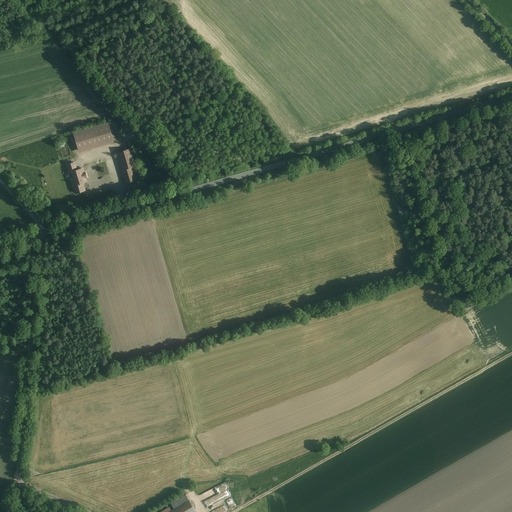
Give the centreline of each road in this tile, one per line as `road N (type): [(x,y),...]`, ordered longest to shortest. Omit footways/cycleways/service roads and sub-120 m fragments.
road 1 (unclassified): [(511,94),(44,232)]
road 2 (track): [(511,352),(233,511)]
road 3 (unclassified): [(26,511),(21,456),(44,232)]
